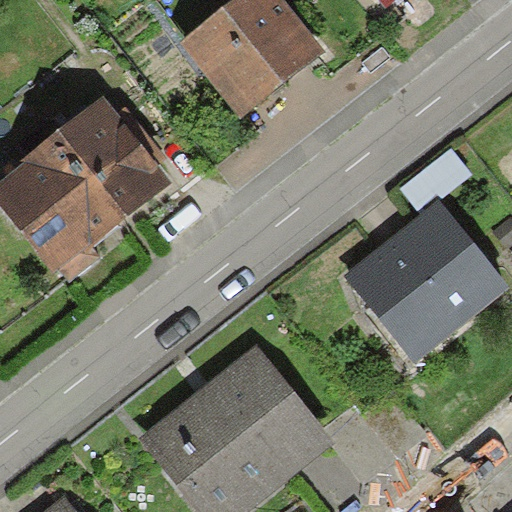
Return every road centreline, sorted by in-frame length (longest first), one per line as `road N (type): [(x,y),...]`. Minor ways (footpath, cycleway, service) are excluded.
road 1 (residential): [(0,446),(511,42)]
road 2 (residential): [(511,403),(386,511)]
